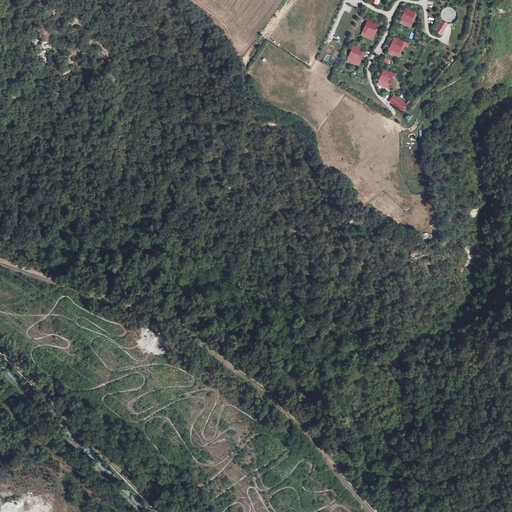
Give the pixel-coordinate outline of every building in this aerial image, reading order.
[(412,12),(404,9),(400,20),(408,23),(412,12)] [(416,13),(412,12),(408,23),(400,20),(399,23),(410,27),(416,13)] [(446,23),(439,19),(432,32),(439,36),(446,23)] [(374,26),(367,23),(363,34),(370,37),(374,26)] [(378,27),(374,26),(370,37),(363,34),(362,37),(372,41),(378,27)] [(401,41),(394,39),(390,50),(397,52),(401,41)] [(405,43),(401,41),(397,52),(390,50),(388,53),(399,57),(405,43)] [(361,52),(353,49),(349,60),(356,63),(361,52)] [(364,53),(361,52),(356,63),(349,60),(348,63),(359,67),(364,53)] [(392,73),(385,71),(381,81),(388,84),(392,73)] [(396,75),(392,73),(388,84),(381,81),(380,84),(391,89),(396,75)]
